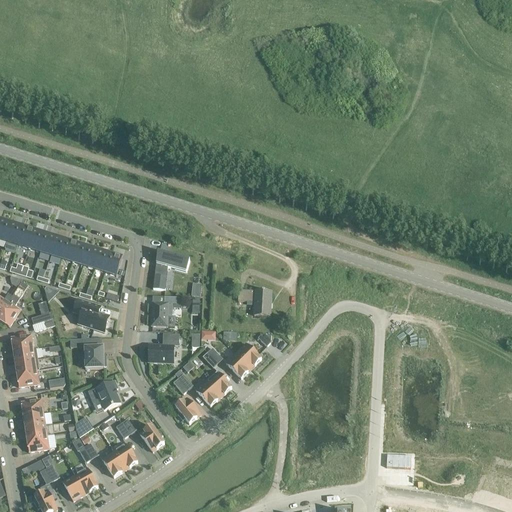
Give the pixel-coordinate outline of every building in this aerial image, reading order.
[(1,222),(0,226),(0,241),(7,244),(13,226),(1,222)] [(13,226),(7,244),(18,247),(23,229),(13,226)] [(23,229),(18,247),(29,251),(34,232),(23,229)] [(34,232),(29,251),(40,254),(45,236),(34,232)] [(45,236),(40,254),(50,258),(56,239),(45,236)] [(56,239),(50,258),(61,261),(67,243),(56,239)] [(67,243),(61,261),(72,264),(78,246),(67,243)] [(78,246),(72,264),(83,268),(89,249),(78,246)] [(89,249),(83,268),(94,271),(100,253),(89,249)] [(100,253),(94,271),(105,274),(111,256),(100,253)] [(190,262),(158,254),(153,291),(165,292),(168,269),(186,274),(190,262)] [(111,256),(105,274),(116,278),(122,260),(111,256)] [(17,267),(15,275),(21,277),(23,269),(17,267)] [(23,269),(21,277),(26,279),(29,271),(23,269)] [(13,299),(0,317),(0,322),(10,329),(21,312),(15,309),(25,293),(28,288),(22,284),(19,289),(13,299)] [(204,297),(205,284),(195,284),(195,297),(204,297)] [(254,317),(270,318),(271,294),(239,292),(238,303),(255,304),(254,317)] [(0,317),(13,299),(8,296),(5,302),(0,298),(0,317)] [(152,304),(151,328),(168,329),(168,318),(172,318),(173,310),(181,310),(182,300),(177,299),(164,299),(164,305),(152,304)] [(195,299),(195,315),(204,315),(203,299),(195,299)] [(104,335),(110,318),(99,315),(98,312),(99,309),(101,309),(78,301),(74,314),(82,317),(79,327),(104,335)] [(32,321),(34,327),(53,321),(51,315),(32,321)] [(165,345),(182,346),(182,335),(166,334),(165,345)] [(203,347),(204,336),(195,335),(194,347),(203,347)] [(34,351),(31,337),(12,340),(14,354),(34,351)] [(271,343),(271,338),(261,337),(258,340),(266,348),(266,349),(267,349),(272,344),(271,343)] [(85,340),(74,339),(73,347),(85,348),(85,340)] [(246,346),(236,356),(250,369),(251,371),(254,368),(261,361),(246,346)] [(174,348),(149,347),(149,365),(173,366),(174,348)] [(104,349),(85,349),(85,371),(104,370),(104,369),(106,369),(106,360),(104,360),(104,349)] [(14,354),(16,365),(38,361),(36,350),(34,351),(14,354)] [(212,350),(208,355),(218,366),(223,361),(222,361),(212,350)] [(208,355),(203,359),(213,370),(213,371),(218,366),(208,355)] [(236,356),(226,366),(241,381),(248,374),(251,371),(250,369),(236,356)] [(16,365),(17,375),(39,372),(38,361),(16,365)] [(39,372),(17,375),(19,390),(39,387),(37,373),(39,372)] [(217,374),(207,383),(220,398),(221,400),(224,397),(232,390),(217,374)] [(193,388),(183,377),(173,385),(183,397),(193,388)] [(49,383),(50,391),(64,388),(66,386),(65,380),(49,383)] [(115,383),(88,394),(93,406),(100,403),(104,413),(121,405),(117,396),(118,396),(116,393),(115,392),(118,390),(115,383)] [(207,383),(196,393),(211,409),(218,402),(221,400),(220,398),(207,383)] [(187,400),(176,410),(180,415),(178,417),(183,423),(185,421),(189,426),(197,420),(201,417),(199,415),(187,400)] [(24,419),(44,416),(42,402),(22,405),(24,419)] [(24,419),(26,430),(45,427),(44,416),(24,419)] [(86,419),(75,426),(76,433),(80,440),(94,431),(86,419)] [(122,425),(130,437),(137,432),(136,432),(135,433),(128,421),(122,425)] [(123,442),(130,437),(122,425),(116,429),(124,441),(123,441),(123,442)] [(26,430),(27,440),(47,437),(45,427),(26,430)] [(152,428),(140,436),(151,452),(153,454),(157,452),(165,446),(160,440),(163,438),(158,432),(156,434),(152,428)] [(47,437),(27,440),(29,454),(49,451),(47,437)] [(87,446),(93,443),(90,437),(83,441),(87,446)] [(85,449),(92,462),(99,457),(98,457),(91,446),(85,449)] [(126,446),(114,454),(125,470),(126,472),(130,470),(138,465),(126,446)] [(85,466),(92,462),(85,449),(79,453),(86,465),(85,465),(85,466)] [(56,456),(58,462),(65,459),(63,453),(56,456)] [(114,454),(102,462),(114,480),(122,475),(126,472),(125,470),(114,454)] [(387,457),(386,469),(410,470),(411,458),(387,457)] [(46,471),(53,484),(60,480),(60,479),(59,480),(52,468),(46,471)] [(88,470),(75,477),(85,494),(86,496),(90,494),(98,489),(88,470)] [(46,471),(40,475),(47,487),(50,486),(53,484),(46,471)] [(75,477),(63,484),(74,503),(82,499),(86,496),(85,494),(75,477)] [(37,503),(34,505),(38,511),(41,511),(52,511),(56,510),(49,496),(54,494),(50,486),(47,487),(40,490),(43,495),(35,499),(37,503)]
